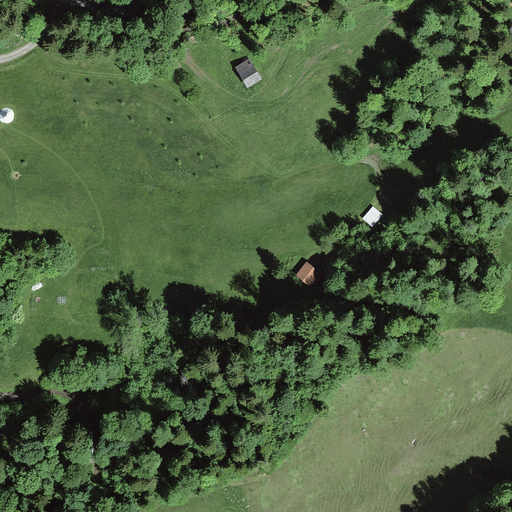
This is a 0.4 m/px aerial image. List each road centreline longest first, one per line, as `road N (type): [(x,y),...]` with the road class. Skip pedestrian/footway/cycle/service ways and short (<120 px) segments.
road 1 (track): [(67,74),(115,116),(182,137),(268,179),(337,160),(373,161),(387,172),(386,203)]
road 2 (track): [(67,74),(177,73),(226,94),(256,89),(278,74),(294,38),(358,0)]
road 3 (track): [(90,511),(96,443),(88,407),(57,391),(0,395)]
